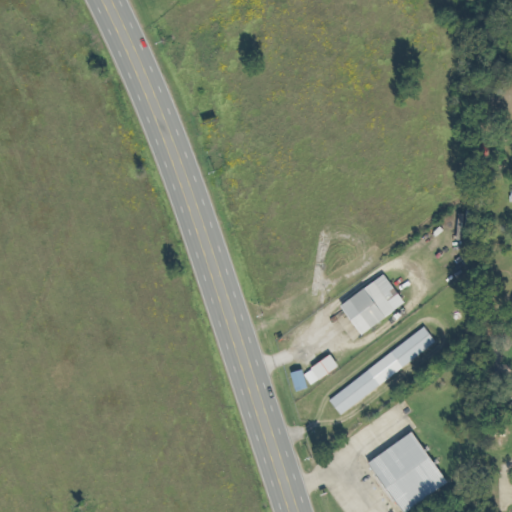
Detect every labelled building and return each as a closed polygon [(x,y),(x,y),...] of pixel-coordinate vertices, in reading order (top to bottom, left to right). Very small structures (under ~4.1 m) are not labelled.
[(342,305),(362,336),(408,305),(388,275),(342,305)] [(332,399),(344,415),(440,344),(428,328),(332,399)] [(314,384),(341,369),(334,357),(307,372),(314,384)] [(299,392),(311,389),(305,370),(293,373),(299,392)] [(406,511),(449,485),(415,433),(370,461),(402,511),(406,511)]
